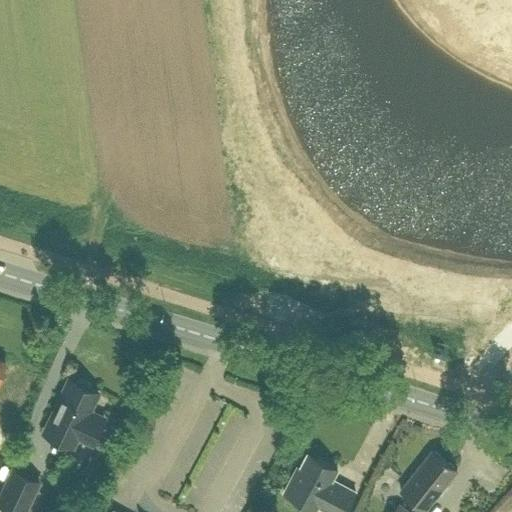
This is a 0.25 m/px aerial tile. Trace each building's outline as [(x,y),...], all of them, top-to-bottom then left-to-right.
[(27,352),(0,339),(0,408),(10,388),(15,390),(26,367),(21,364),(27,352)] [(74,443),(80,431),(94,438),(105,416),(91,409),(99,391),(94,388),(93,384),(91,380),(87,378),(84,377),(80,377),(76,379),(70,377),(45,429),(74,443)] [(433,450),(432,449),(401,488),(426,508),(439,491),(442,493),(449,484),(446,482),(457,468),(454,466),(453,464),(450,461),(447,461),(440,455),(440,453),(436,450),(433,450)] [(332,511),(344,511),(356,490),(332,477),(338,467),(308,452),(300,466),(298,465),(284,491),(316,508),(318,504),(332,511)] [(0,498),(24,510),(39,479),(13,467),(0,494),(0,498)] [(410,511),(408,510),(399,502),(390,511),(410,511)]
